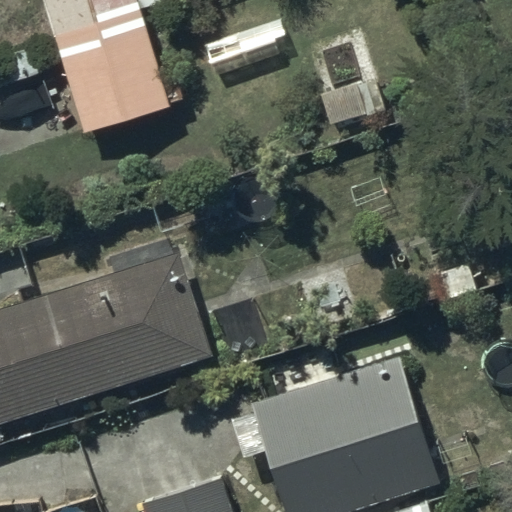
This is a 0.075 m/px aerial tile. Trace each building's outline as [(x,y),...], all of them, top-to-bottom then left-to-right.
[(39,0),(49,32),(138,6),(159,0),(39,0)] [(138,6),(49,32),(78,129),(167,103),(138,6)] [(0,438),(1,438),(0,436),(0,418),(208,352),(175,251),(0,306),(0,438)] [(390,351),(245,399),(281,511),(336,511),(433,481),(390,351)] [(229,511),(216,471),(137,498),(141,511),(229,511)] [(428,511),(423,496),(375,511),(428,511)]
